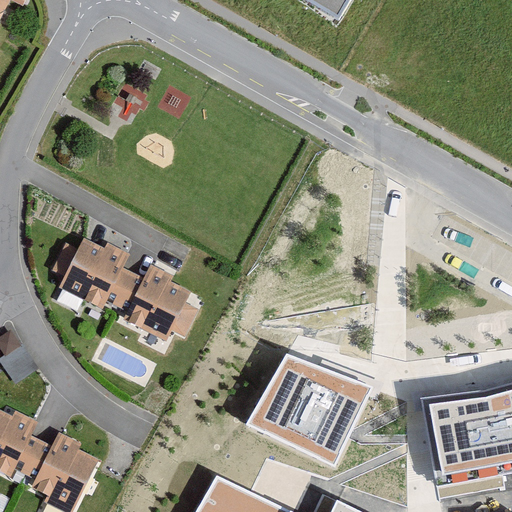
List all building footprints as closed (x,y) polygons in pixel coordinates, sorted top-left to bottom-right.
[(0,0),(0,22),(11,1),(7,0),(0,0)] [(303,0),(339,21),(350,0),(303,0)] [(79,250),(66,244),(53,272),(65,277),(59,288),(104,310),(105,309),(107,304),(117,308),(134,274),(124,269),(131,256),(108,245),(106,251),(84,240),(79,250)] [(134,274),(117,308),(127,313),(123,322),(167,343),(173,331),(185,337),(198,311),(185,305),(191,293),(170,284),(174,277),(151,266),(144,279),(134,274)] [(0,337),(0,348),(4,355),(21,345),(11,330),(0,337)] [(4,355),(0,358),(16,384),(39,369),(22,344),(21,345),(4,355)] [(338,374),(287,354),(248,425),(332,465),(349,432),(369,387),(338,374)] [(423,401),(437,479),(511,464),(511,463),(511,382),(485,390),(459,394),(423,401)] [(14,418),(0,411),(0,474),(12,480),(16,471),(24,475),(40,442),(31,438),(39,423),(17,412),(14,418)] [(53,448),(40,442),(24,475),(35,481),(31,490),(49,498),(46,504),(62,511),(73,511),(95,467),(98,460),(78,451),(81,445),(59,434),(53,448)] [(361,511),(337,500),(331,511),(291,511),(267,501),(216,476),(196,511),(361,511)]
